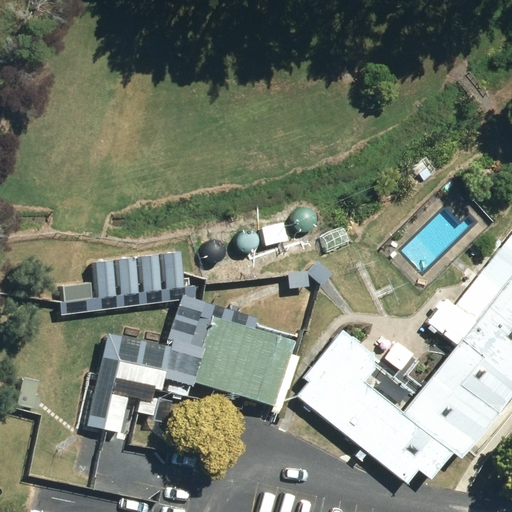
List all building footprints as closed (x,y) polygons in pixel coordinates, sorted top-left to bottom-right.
[(262,225),(266,243),(286,239),(283,221),(262,225)] [(511,232),(455,303),(447,296),(425,320),(456,344),(402,409),(363,379),(374,366),(372,352),(342,326),(302,374),(308,380),(295,397),(359,447),(354,453),(361,459),(366,453),(404,483),(418,466),(429,475),(450,449),(458,455),(511,390),(511,232)] [(179,248),(162,250),(166,286),(184,284),(179,248)] [(157,251),(140,252),(144,289),(161,287),(157,251)] [(135,255),(117,257),(121,292),(138,290),(135,255)] [(111,257),(95,259),(98,295),(115,293),(111,257)] [(90,281),(63,284),(64,299),(92,296),(90,281)] [(185,345),(199,349),(190,378),(272,403),(281,406),(287,387),(288,387),(298,354),(289,351),(293,337),(211,312),(210,317),(194,313),(192,320),(180,317),(174,337),(186,341),(185,345)] [(169,344),(107,330),(86,423),(119,431),(128,391),(140,394),(136,410),(153,414),(157,396),(113,386),(115,377),(160,387),(169,344)] [(38,378),(22,376),(17,403),(33,405),(38,378)]
